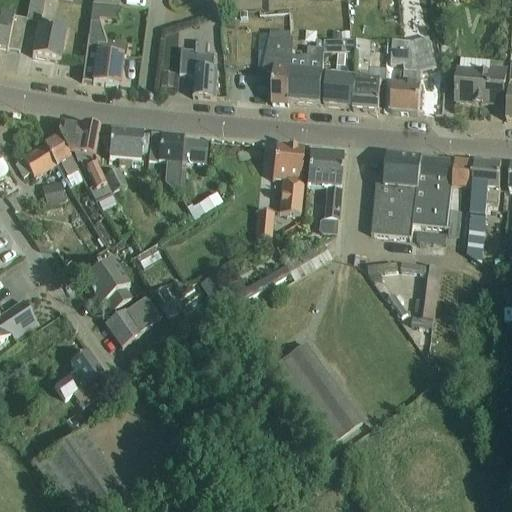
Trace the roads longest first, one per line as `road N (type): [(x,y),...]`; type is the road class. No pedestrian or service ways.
road 1 (residential): [(0,209),(206,511)]
road 2 (tertiary): [(357,137),(143,119)]
road 3 (tertiary): [(511,147),(357,137)]
road 4 (tertiary): [(143,119),(0,95)]
road 5 (residential): [(346,245),(466,265)]
